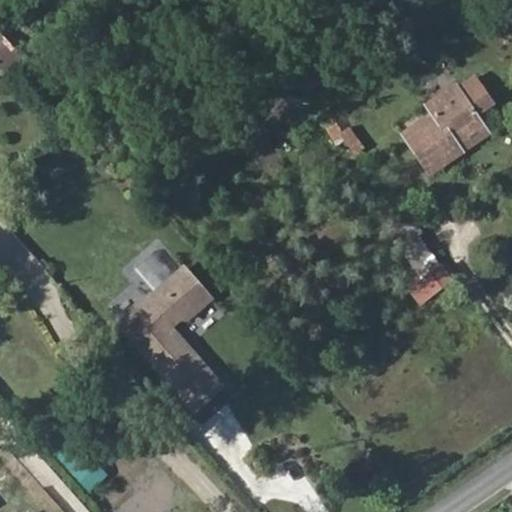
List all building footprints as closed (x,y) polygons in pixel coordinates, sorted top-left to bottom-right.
[(502,41),(511,34),(511,13),(492,28),(502,41)] [(0,66),(16,52),(0,34),(0,66)] [(479,129),(452,92),(427,110),(431,119),(403,139),(428,174),(458,153),(454,146),(459,143),(456,138),(463,134),(466,138),(479,129)] [(483,135),(479,129),(466,138),(463,134),(456,138),(459,143),(454,146),(458,153),(483,135)] [(420,306),(450,277),(435,262),(404,291),(420,306)] [(183,265),(117,322),(192,409),(221,384),(170,324),(180,316),(187,316),(210,296),(183,265)]
